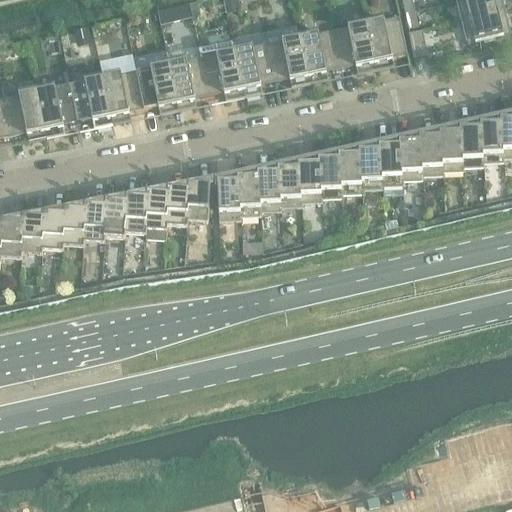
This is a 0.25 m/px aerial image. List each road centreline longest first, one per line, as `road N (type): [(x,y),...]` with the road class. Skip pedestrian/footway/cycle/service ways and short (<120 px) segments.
road 1 (primary): [(511,245),(0,361)]
road 2 (primary): [(0,418),(511,303)]
road 3 (residential): [(0,184),(511,79)]
